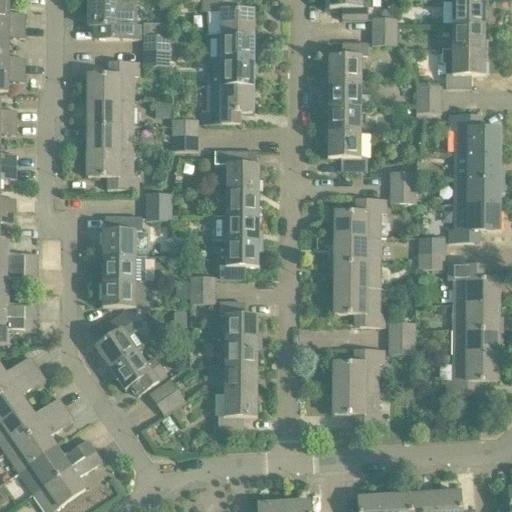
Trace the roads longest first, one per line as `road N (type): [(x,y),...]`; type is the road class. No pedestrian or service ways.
road 1 (residential): [(158,492),(67,358),(68,234),(49,211),(53,0)]
road 2 (residential): [(285,462),(295,0)]
road 3 (residential): [(285,462),(511,453)]
road 4 (residential): [(158,492),(285,462)]
